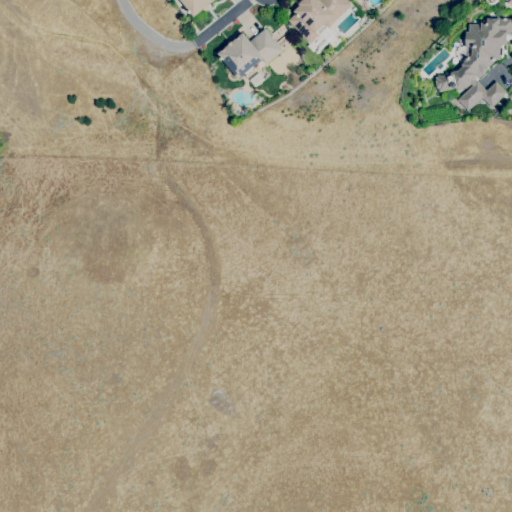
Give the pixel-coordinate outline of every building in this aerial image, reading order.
[(214,0),(194,17),(180,0),(214,0)] [(310,43),(288,20),(295,13),(294,11),(300,5),(298,4),(302,0),(347,0),(352,5),(328,28),(325,24),(317,32),(319,34),(310,43)] [(468,111),(458,100),(472,86),(470,84),(465,88),(457,90),(456,88),(439,91),(438,88),(436,88),(435,81),(436,80),(436,77),(450,74),(452,72),(458,71),(463,66),(462,65),(464,62),(463,61),(472,53),(472,46),(465,47),(466,31),(468,31),(469,24),(481,24),(481,22),(487,22),(487,18),(511,18),(511,33),(508,33),(508,45),(500,45),(500,59),(496,59),(489,66),(489,67),(484,72),(484,73),(479,78),(478,77),(474,80),(476,82),(477,81),(487,91),(496,82),(507,93),(492,107),(482,97),(468,111)] [(239,78),(218,53),(243,33),(250,41),(265,28),(283,50),(267,64),(263,59),(253,66),(256,70),(248,77),(244,73),(239,78)] [(255,87),(249,80),(259,73),(264,79),(255,87)]
